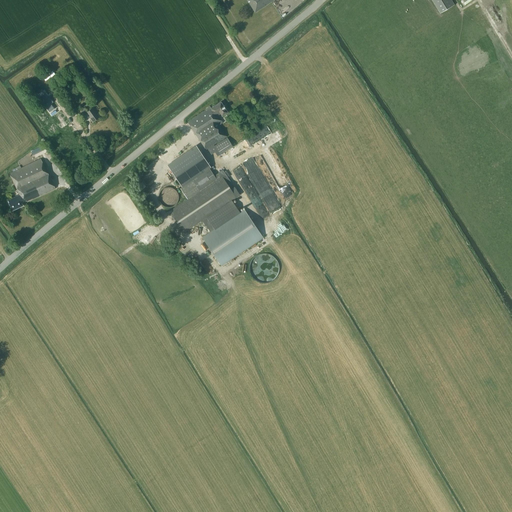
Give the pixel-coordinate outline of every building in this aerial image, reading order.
[(247,0),(256,14),(277,0),(229,0),(247,0)] [(451,0),(432,0),(441,13),(454,5),(451,0)] [(43,77),(45,81),(55,74),(53,71),(43,77)] [(51,104),(53,102),(50,97),(47,99),(44,94),(39,98),(49,112),(54,109),(51,104)] [(207,151),(215,146),(227,137),(218,124),(221,122),(217,116),(221,114),(222,117),(228,113),(221,103),(212,109),(210,107),(206,109),(207,110),(188,123),(207,151)] [(87,113),(93,121),(99,117),(92,108),(87,111),(85,107),(81,110),(84,115),(87,113)] [(270,127),(247,138),(249,142),(247,143),(249,146),(274,134),(270,127)] [(233,145),(227,137),(215,146),(220,154),(233,145)] [(195,144),(166,163),(181,186),(211,166),(195,144)] [(33,154),(44,149),(42,146),(31,151),(33,154)] [(56,189),(41,159),(10,175),(20,195),(7,201),(13,212),(23,206),(21,203),(26,200),(27,202),(33,199),(34,201),(56,189)] [(236,198),(231,189),(226,182),(230,180),(223,170),(214,176),(209,168),(180,188),(187,199),(169,211),(184,233),(202,220),(210,232),(202,237),(221,266),(263,238),(244,209),(214,229),(207,217),(236,198)] [(239,196),(243,194),(238,186),(234,188),(239,196)] [(174,204),(176,191),(173,190),(173,188),(165,187),(164,203),(174,204)] [(276,255),(256,255),(256,280),(268,280),(268,272),(271,272),(271,268),(276,268),(276,255)]
